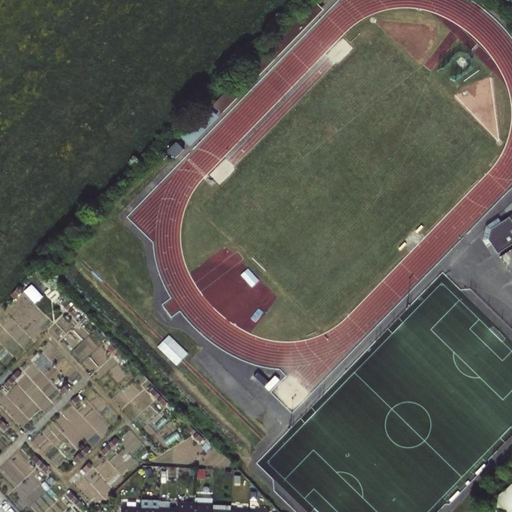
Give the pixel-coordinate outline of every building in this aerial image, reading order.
[(315,0),(170,148),(179,157),(324,9),(315,0)] [(166,154),(157,163),(165,170),(174,161),(166,154)] [(511,274),(511,250),(501,259),(511,274)] [(161,342),(150,354),(169,372),(180,360),(161,342)] [(511,511),(511,485),(493,502),(501,511),(511,511)] [(214,511),(214,509),(215,503),(197,502),(197,508),(196,511),(214,511)]
